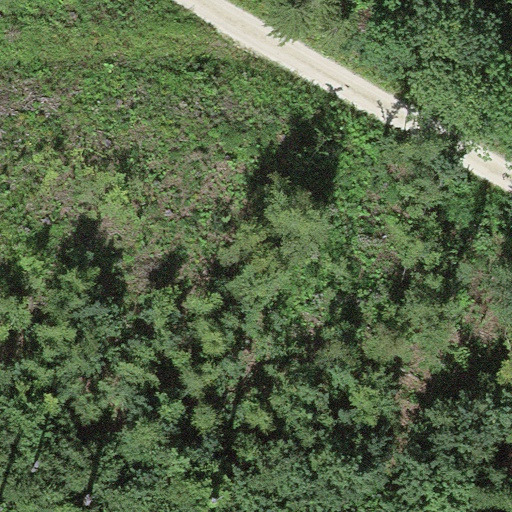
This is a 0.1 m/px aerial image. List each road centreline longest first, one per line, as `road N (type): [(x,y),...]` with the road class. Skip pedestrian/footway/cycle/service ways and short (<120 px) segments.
road 1 (track): [(198,0),(511,188)]
road 2 (track): [(320,68),(95,43),(0,52)]
